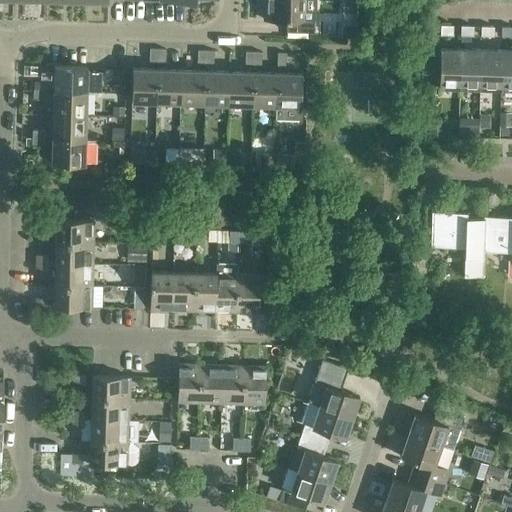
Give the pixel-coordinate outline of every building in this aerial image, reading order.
[(303,9),(303,0),(263,0),(263,18),(286,19),(286,31),(314,32),(314,9),(303,9)] [(439,33),(451,33),(452,23),(439,23),(439,33)] [(459,34),(472,34),(472,24),(459,23),(459,34)] [(479,34),(493,35),(493,24),(479,24),(479,34)] [(500,35),(511,34),(511,24),(500,24),(500,35)] [(156,59),(157,47),(148,47),(148,59),(156,59)] [(204,61),(204,48),(196,48),(196,61),(204,61)] [(204,48),(204,61),(212,61),(212,48),(204,48)] [(458,87),(459,49),(438,48),(436,87),(458,87)] [(252,63),(253,49),(244,49),(244,63),(252,63)] [(478,88),(479,50),(459,49),(458,87),(478,88)] [(499,89),(500,50),(479,50),(478,88),(499,89)] [(511,89),(511,50),(500,50),(499,89),(511,89)] [(286,55),(277,55),(276,67),(286,67),(286,55)] [(115,98),(128,98),(128,57),(115,57),(115,76),(103,76),(103,84),(115,84),(115,98)] [(53,90),(86,91),(86,66),(53,65),(53,90)] [(155,101),(156,68),(131,67),(131,100),(155,101)] [(179,102),(180,69),(156,68),(155,101),(179,102)] [(203,102),(204,70),(180,69),(179,102),(203,102)] [(227,103),(228,70),(204,70),(203,102),(227,103)] [(251,104),(252,71),(228,70),(227,103),(251,104)] [(275,104),(276,72),(252,71),(251,104),(275,104)] [(276,72),(275,104),(299,105),(300,72),(276,72)] [(32,89),(44,89),(45,81),(32,81),(32,89)] [(85,115),(86,91),(53,90),(52,114),(85,115)] [(84,139),(85,115),(52,114),(51,138),(84,139)] [(30,137),(43,137),(43,129),(30,128),(30,137)] [(42,146),(43,137),(30,137),(30,146),(42,146)] [(83,163),(84,139),(51,138),(51,162),(83,163)] [(480,275),(481,250),(482,217),(465,217),(465,212),(430,211),(429,246),(462,247),(462,275),(480,275)] [(511,216),(482,216),(482,217),(481,250),(511,250),(511,216)] [(34,226),(47,226),(47,217),(34,217),(34,226)] [(55,240),(93,241),(94,219),(56,218),(55,240)] [(150,240),(159,240),(159,226),(150,226),(150,240)] [(195,241),(195,228),(184,227),(184,241),(195,241)] [(195,228),(195,241),(202,241),(203,228),(195,228)] [(238,242),(239,230),(227,229),(228,242),(238,242)] [(36,252),(52,253),(53,236),(37,235),(36,252)] [(92,263),(93,241),(55,240),(54,261),(92,263)] [(128,262),(144,262),(144,243),(129,243),(128,262)] [(105,244),(105,255),(126,254),(126,244),(105,244)] [(33,261),(46,261),(47,253),(25,253),(25,260),(33,260),(33,261)] [(46,269),(46,261),(33,261),(33,269),(46,269)] [(92,284),(92,263),(54,261),(54,283),(92,284)] [(171,309),(172,271),(150,270),(149,309),(171,309)] [(193,310),(194,271),(172,271),(171,309),(193,310)] [(214,311),(216,272),(194,271),(193,310),(214,311)] [(236,311),(237,273),(216,272),(214,311),(236,311)] [(237,273),(236,311),(258,312),(259,273),(237,273)] [(91,306),(92,284),(54,283),(53,305),(91,306)] [(125,304),(145,305),(146,288),(126,287),(125,304)] [(32,305),(45,305),(45,296),(32,296),(32,305)] [(307,365),(312,341),(295,338),(291,362),(307,365)] [(198,401),(199,362),(177,361),(176,400),(198,401)] [(220,401),(221,362),(199,362),(198,401),(220,401)] [(242,402),(243,363),(221,362),(220,401),(242,402)] [(243,363),(242,402),(264,403),(265,364),(243,363)] [(318,405),(351,416),(358,395),(340,389),(343,377),(317,369),(311,389),(322,393),(318,405)] [(70,381),(83,382),(84,373),(71,373),(70,381)] [(91,396),(129,397),(129,375),(91,374),(91,396)] [(128,419),(129,397),(91,396),(90,418),(128,419)] [(344,437),(351,416),(318,405),(312,425),(304,422),(300,435),(326,444),(330,432),(344,437)] [(69,417),(82,417),(82,408),(69,408),(69,417)] [(407,433),(441,445),(445,432),(457,436),(464,417),(437,408),(433,419),(414,412),(407,433)] [(90,418),(82,417),(69,417),(69,425),(90,426),(90,439),(128,440),(128,419),(90,418)] [(157,440),(169,441),(169,420),(157,420),(157,440)] [(451,449),(441,445),(407,433),(399,455),(419,461),(415,472),(442,482),(446,470),(445,470),(451,449)] [(197,447),(197,435),(188,435),(187,447),(197,447)] [(197,435),(197,447),(205,448),(206,435),(197,435)] [(322,455),(326,444),(300,435),(296,447),(289,467),(297,470),(330,481),(337,459),(322,455)] [(230,448),(241,448),(241,436),(231,436),(230,448)] [(241,436),(241,448),(248,449),(249,436),(241,436)] [(137,441),(128,440),(90,439),(89,461),(127,462),(129,463),(131,463),(133,462),(136,460),(137,457),(137,441)] [(68,468),(80,468),(81,452),(68,452),(68,468)] [(323,501),(330,481),(297,470),(289,467),(283,486),(278,499),(305,508),(309,497),(323,501)] [(460,471),(459,486),(473,487),(474,472),(460,471)] [(438,493),(442,482),(415,472),(411,484),(392,477),(384,498),(418,510),(426,489),(438,493)] [(267,495),(278,499),(281,490),(270,486),(267,495)] [(511,497),(502,494),(499,502),(511,505),(511,497)] [(417,511),(418,510),(384,498),(379,511),(417,511)]
